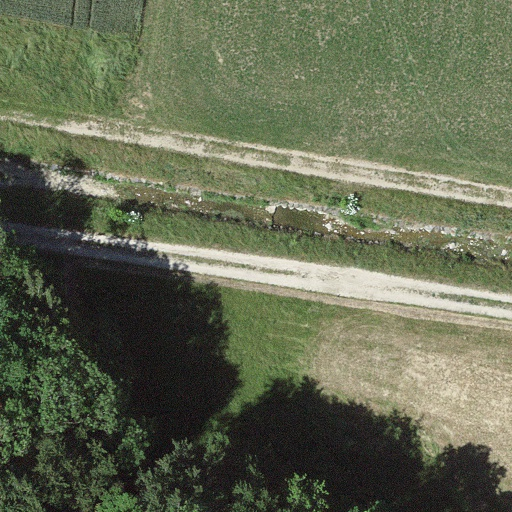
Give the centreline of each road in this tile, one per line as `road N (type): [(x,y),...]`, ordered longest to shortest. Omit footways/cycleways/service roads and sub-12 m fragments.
road 1 (track): [(0,225),(511,307)]
road 2 (track): [(511,200),(0,121)]
